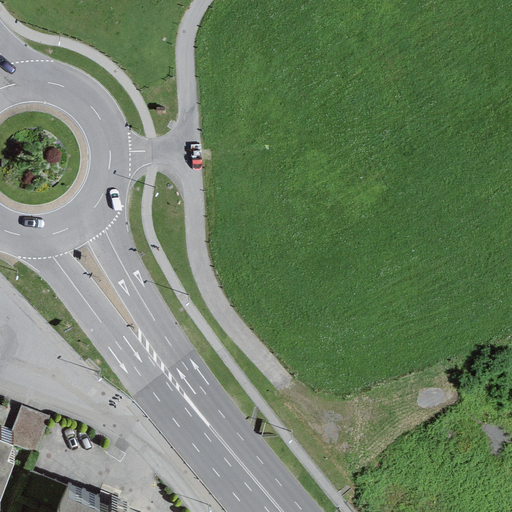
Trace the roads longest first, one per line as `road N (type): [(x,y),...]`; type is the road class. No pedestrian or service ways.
road 1 (unclassified): [(319,423),(219,313),(199,256),(194,151)]
road 2 (secondary): [(21,239),(66,272),(234,465)]
road 3 (secondary): [(234,465),(114,256),(101,210)]
road 4 (residential): [(0,375),(116,418),(148,439),(205,511)]
road 5 (unclassified): [(194,151),(189,42),(210,0)]
road 6 (secondary): [(119,151),(101,106),(60,79),(36,76)]
